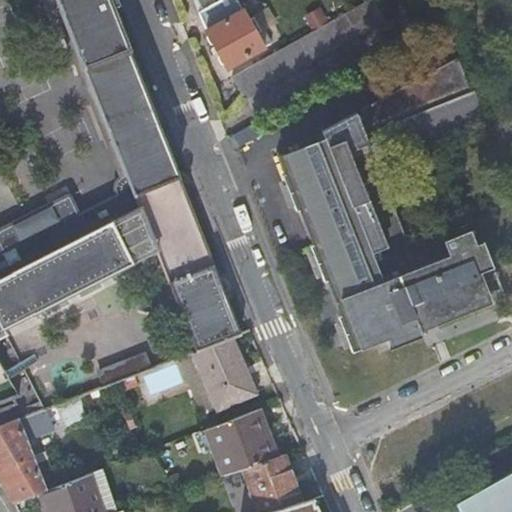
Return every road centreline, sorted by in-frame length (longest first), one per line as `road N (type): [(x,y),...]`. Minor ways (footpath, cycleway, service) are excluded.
road 1 (residential): [(141,0),(324,448)]
road 2 (residential): [(324,448),(511,350)]
